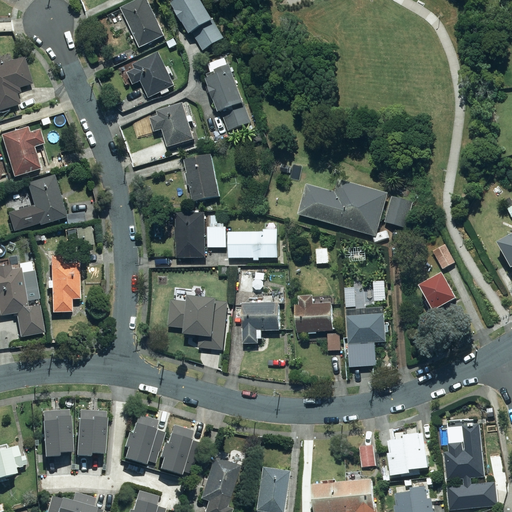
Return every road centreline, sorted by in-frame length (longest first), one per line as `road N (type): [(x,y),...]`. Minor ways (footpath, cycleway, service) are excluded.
road 1 (residential): [(506,355),(408,395),(343,410),(274,408),(117,368)]
road 2 (residential): [(117,368),(120,225),(108,167),(50,17)]
